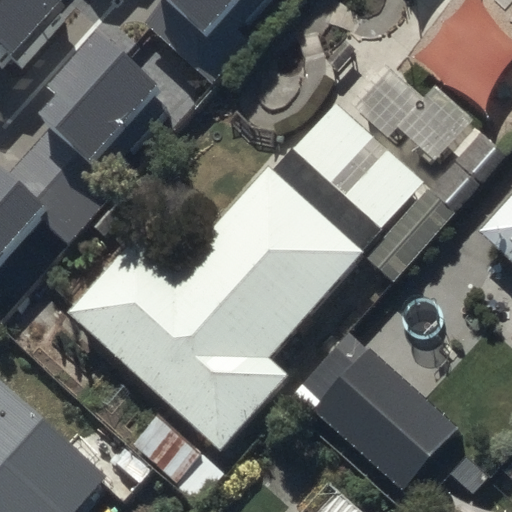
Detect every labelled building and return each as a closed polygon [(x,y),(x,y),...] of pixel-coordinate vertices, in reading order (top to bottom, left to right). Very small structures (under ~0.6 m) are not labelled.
[(111,182),(171,116),(97,51),(49,104),(65,118),(4,187),(0,183),(0,63),(14,76),(63,22),(38,0),(0,0),(0,276),(0,277),(36,237),(59,258),(120,190),(111,182)] [(77,0),(64,16),(126,71),(159,33),(134,11),(143,0),(77,0)] [(163,0),(147,17),(207,77),(243,40),(234,31),(263,0),(163,0)] [(72,334),(220,467),(282,399),(265,384),(362,278),(267,192),(170,299),(134,266),(72,334)] [(511,221),(481,255),(511,283),(511,221)] [(428,343),(480,287),(441,250),(396,301),(388,309),(395,316),(376,337),(403,363),(424,340),(428,343)] [(306,405),(418,505),(470,448),(357,348),(306,405)] [(109,511),(120,500),(0,391),(0,511),(109,511)] [(204,511),(225,489),(160,430),(133,459),(190,511),(204,511)]
